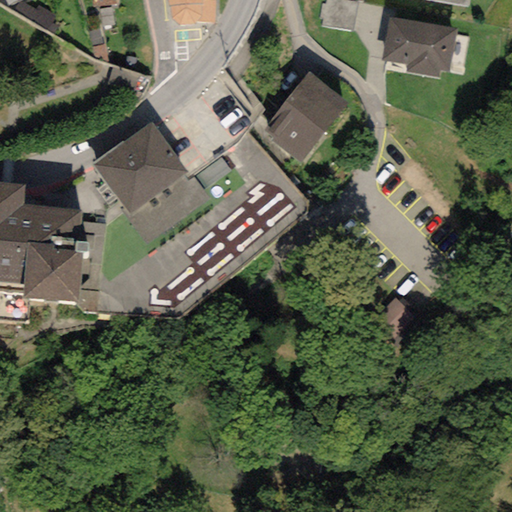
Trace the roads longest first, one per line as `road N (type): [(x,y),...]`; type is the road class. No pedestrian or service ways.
road 1 (tertiary): [(0,170),(70,160),(169,95)]
road 2 (tertiary): [(169,95),(206,62),(243,0)]
